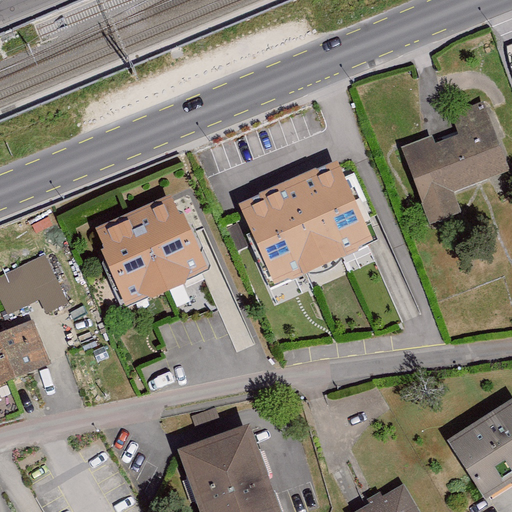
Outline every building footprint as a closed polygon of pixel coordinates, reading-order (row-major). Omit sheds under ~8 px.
[(403,151),(431,231),(461,220),(454,200),(511,179),(511,171),(488,103),(453,115),(461,140),(438,148),(435,140),(403,151)] [(324,173),(236,210),(269,288),(357,251),(324,173)] [(180,201),(97,238),(132,314),(215,277),(180,201)] [(47,259),(0,279),(0,303),(8,321),(43,305),(48,317),(69,307),(47,259)] [(277,304),(313,290),(307,274),(270,288),(277,304)] [(36,328),(0,341),(0,391),(53,371),(36,328)] [(511,411),(453,449),(491,508),(511,494),(511,411)] [(284,511),(256,433),(184,458),(202,511),(284,511)] [(419,511),(408,491),(369,511),(419,511)]
